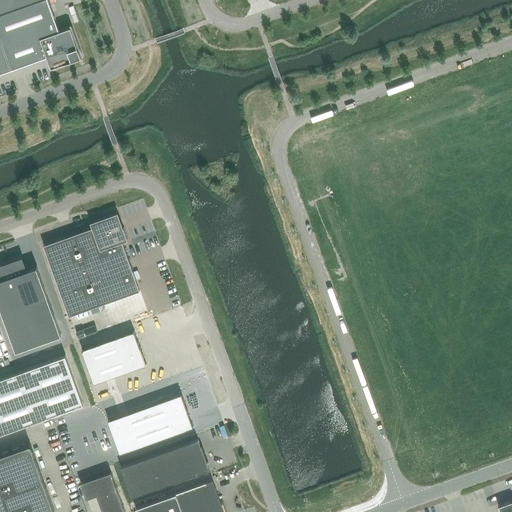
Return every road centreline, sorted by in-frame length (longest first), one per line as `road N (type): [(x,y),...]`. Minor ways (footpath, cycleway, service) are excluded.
road 1 (unclassified): [(403,503),(280,139),(296,122),(511,43)]
road 2 (unclassified): [(0,227),(128,180),(160,194),(277,511)]
road 3 (unclassified): [(0,112),(116,67),(126,50),(111,0)]
road 4 (unclassified): [(311,0),(238,24),(223,22),(203,0)]
